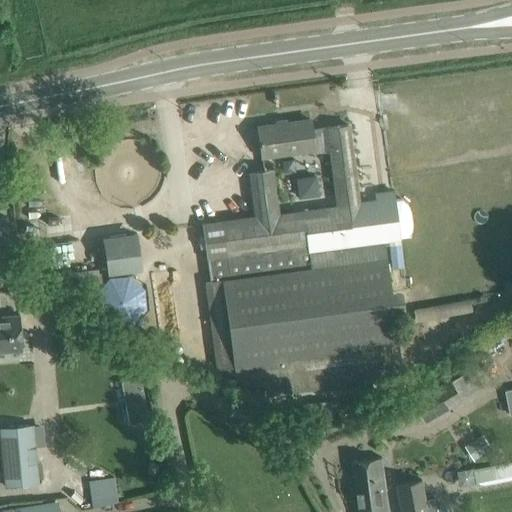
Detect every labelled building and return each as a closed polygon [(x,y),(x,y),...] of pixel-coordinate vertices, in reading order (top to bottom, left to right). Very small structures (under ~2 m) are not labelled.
[(310,120),(258,127),(262,158),(316,151),(312,130),(310,120)] [(350,125),(312,130),(316,151),(318,152),(330,151),(336,207),(279,214),(274,169),(251,172),(257,217),(222,222),(229,269),(221,270),(223,279),(210,280),(222,368),(235,366),(236,378),(253,375),(254,384),(289,379),(291,391),(402,376),(383,240),(399,238),(395,200),(359,204),(350,125)] [(311,195),(310,177),(299,177),(300,195),(311,195)] [(107,234),(108,268),(144,267),(143,232),(107,234)] [(18,315),(0,316),(0,352),(22,351),(18,315)] [(452,378),(465,397),(483,385),(471,366),(452,378)] [(122,381),(133,423),(153,418),(142,376),(122,381)] [(423,423),(461,401),(448,380),(411,403),(423,423)] [(35,425),(1,427),(6,487),(39,484),(35,425)] [(475,460),(494,448),(485,433),(465,444),(475,460)] [(351,461),(357,511),(388,511),(381,457),(351,461)] [(511,461),(472,469),(475,485),(511,477),(511,461)] [(117,496),(115,476),(91,478),(93,498),(117,496)] [(426,511),(420,480),(396,485),(401,511),(426,511)] [(59,511),(57,500),(2,509),(2,511),(59,511)]
